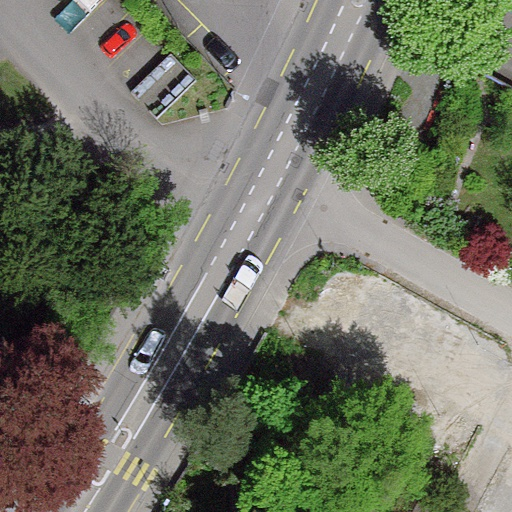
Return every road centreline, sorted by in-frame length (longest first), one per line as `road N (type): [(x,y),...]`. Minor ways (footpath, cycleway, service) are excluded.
road 1 (primary): [(86,511),(279,190)]
road 2 (residential): [(511,318),(279,190)]
road 3 (primary): [(279,190),(367,0)]
